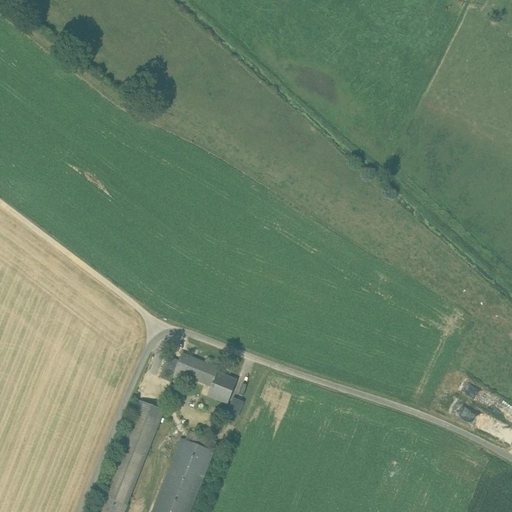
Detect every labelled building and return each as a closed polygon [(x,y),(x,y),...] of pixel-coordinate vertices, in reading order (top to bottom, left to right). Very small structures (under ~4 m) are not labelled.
[(219,369),(182,354),(179,361),(168,357),(164,367),(175,372),(211,387),(212,387),(217,373),(219,369)] [(175,372),(164,367),(160,377),(171,382),(175,372)] [(224,375),(217,373),(212,387),(211,387),(208,394),(227,402),(235,382),(224,378),(224,375)] [(243,403),(234,399),(228,414),(237,418),(243,403)] [(141,401),(103,496),(127,505),(164,411),(141,401)] [(215,443),(188,433),(185,441),(212,451),(215,443)] [(183,440),(154,511),(188,511),(212,451),(185,441),(183,440)] [(103,496),(96,511),(124,511),(127,505),(103,496)]
